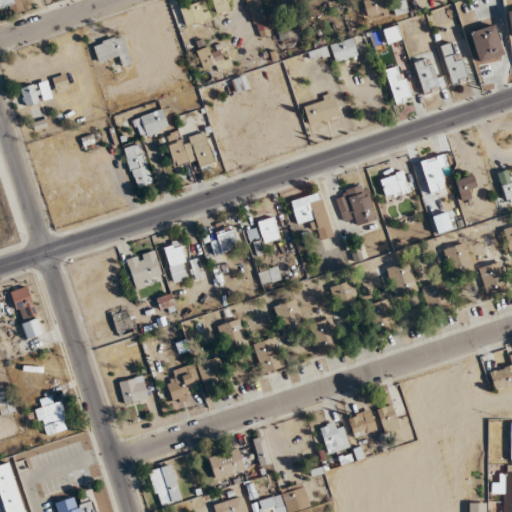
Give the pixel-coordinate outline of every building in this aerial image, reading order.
[(8,15),(23,10),(20,0),(0,0),(0,7),(5,6),(8,15)] [(211,0),(216,14),(232,9),(228,0),(211,0)] [(270,34),(258,0),(245,0),(258,38),(270,34)] [(364,0),(362,1),(367,18),(390,12),(386,0),(364,0)] [(181,6),(184,24),(205,20),(202,3),(181,6)] [(401,40),(397,25),(382,29),(386,44),(401,40)] [(122,66),(133,63),(123,34),(92,45),(98,63),(119,56),(122,66)] [(362,54),(356,37),(329,44),(334,62),(362,54)] [(440,46),(452,86),(468,80),(459,50),(453,52),(450,43),(440,46)] [(217,71),(228,68),(222,49),(212,52),(210,46),(197,50),(202,69),(215,65),(217,71)] [(328,55),(326,47),(308,52),(310,60),(328,55)] [(435,77),(430,58),(414,62),(422,94),(446,88),(443,75),(435,77)] [(384,70),(395,105),(411,100),(400,65),(384,70)] [(53,78),(55,91),(68,89),(66,76),(53,78)] [(39,83),(43,99),(51,97),(47,81),(39,83)] [(40,102),(35,84),(20,88),(25,107),(40,102)] [(339,116),(332,95),(302,105),(310,127),(339,116)] [(169,129),(163,109),(133,119),(140,138),(169,129)] [(174,167),(197,160),(200,169),(215,165),(205,133),(167,144),(174,167)] [(152,182),(139,143),(122,149),(135,188),(152,182)] [(446,166),(443,154),(419,161),(429,194),(446,189),(440,168),(446,166)] [(511,176),(510,177),(508,169),(497,173),(507,208),(511,206),(511,176)] [(385,199),(409,192),(403,172),(379,178),(385,199)] [(455,180),(459,198),(478,194),(473,175),(455,180)] [(356,226),(376,220),(365,184),(344,190),(356,226)] [(321,193),(290,200),(296,224),(316,219),(320,240),(331,238),(321,193)] [(263,244),(281,238),(274,216),(256,222),(263,244)] [(511,252),(511,226),(503,229),(509,253),(511,252)] [(240,247),(233,228),(208,238),(215,257),(240,247)] [(162,245),(170,274),(189,269),(180,240),(162,245)] [(445,248),(451,275),(472,271),(466,243),(445,248)] [(127,258),(133,288),(163,282),(156,252),(127,258)] [(386,268),(394,294),(416,287),(408,261),(386,268)] [(487,295),(508,288),(499,261),(478,269),(487,295)] [(261,284),(281,279),(278,265),(257,270),(261,284)] [(329,287),(338,315),(360,308),(351,280),(329,287)] [(451,308),(442,281),(421,287),(430,314),(451,308)] [(37,315),(27,286),(9,292),(19,320),(37,315)] [(273,306),(280,330),(303,323),(295,299),(273,306)] [(393,328),(383,300),(364,307),(374,335),(393,328)] [(43,333),(37,318),(21,324),(27,340),(43,333)] [(320,351),(338,343),(327,318),(308,326),(320,351)] [(245,342),(241,320),(219,324),(222,346),(245,342)] [(261,374),(284,367),(275,337),(252,344),(261,374)] [(489,372),(494,390),(511,384),(511,354),(509,355),(511,365),(489,372)] [(196,364),(204,386),(224,380),(217,357),(196,364)] [(174,405),(192,397),(188,386),(198,382),(191,364),(171,372),(174,378),(165,382),(174,405)] [(123,404),(148,399),(143,376),(119,381),(123,404)] [(0,392),(0,414),(0,416),(15,411),(9,390),(0,392)] [(61,401),(52,404),(49,396),(40,399),(43,408),(35,410),(43,437),(69,428),(61,401)] [(384,433),(400,429),(393,405),(377,409),(384,433)] [(378,430),(371,409),(347,417),(354,438),(378,430)] [(336,430),(334,422),(319,427),(327,455),(349,448),(343,428),(336,430)] [(260,466),(271,462),(264,440),(253,443),(260,466)] [(208,457),(215,480),(245,471),(239,448),(208,457)] [(148,471),(158,507),(182,500),(171,464),(148,471)] [(511,511),(511,472),(511,473),(511,466),(501,466),(501,483),(492,483),(492,495),(500,495),(500,511),(511,511)] [(292,511),(311,506),(303,483),(270,494),(274,507),(263,511),(262,511),(292,511)] [(213,505),(214,511),(245,511),(241,496),(213,505)] [(55,502),(57,511),(97,511),(94,499),(78,503),(76,497),(55,502)] [(468,503),(468,511),(485,511),(485,503),(468,503)]
